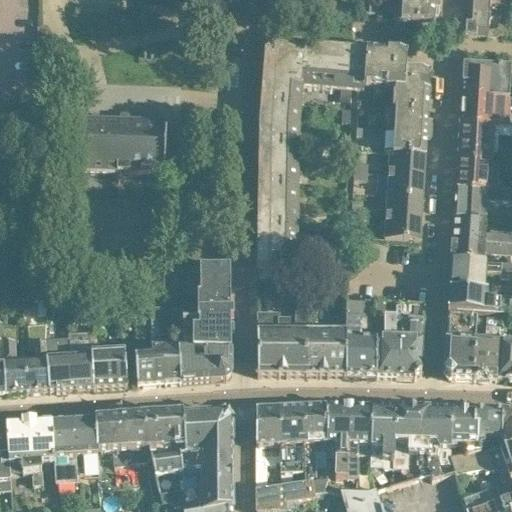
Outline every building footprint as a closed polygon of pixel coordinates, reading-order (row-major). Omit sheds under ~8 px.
[(270,8),(269,9),(274,10),(278,10),(325,16),(334,17),(335,5),(302,2),(302,0),(270,0),(270,4),(270,8)] [(434,2),(434,0),(395,0),(394,23),(433,26),(433,18),(438,19),(439,2),(434,2)] [(500,37),(510,38),(511,27),(496,26),(496,30),(488,29),(490,4),(499,5),(499,4),(471,0),(466,0),(465,35),(468,39),(493,40),(493,33),(497,33),(500,37)] [(369,7),(368,15),(377,16),(378,7),(369,7)] [(281,47),(274,46),(273,55),(264,54),(262,87),(302,90),(302,89),(304,89),(307,49),(281,47)] [(366,53),(307,49),(304,89),(351,93),(357,94),(363,94),(366,53)] [(389,111),(386,154),(425,156),(426,138),(431,138),(432,122),(427,121),(430,74),(406,72),(407,56),(366,53),(363,94),(364,89),(393,92),(392,112),(389,111)] [(495,99),(509,100),(510,68),(463,65),(461,97),(495,99)] [(299,129),(302,90),(262,87),(259,127),(256,271),(297,272),(299,129)] [(507,128),(509,100),(495,99),(461,97),(460,107),(461,107),(460,125),(507,128)] [(165,140),(166,126),(152,125),(152,124),(139,124),(127,123),(115,123),(102,122),(102,123),(99,123),(99,116),(92,116),(92,119),(80,119),(80,122),(78,122),(76,174),(163,178),(164,163),(169,164),(171,140),(165,140)] [(458,164),(457,165),(493,168),(493,160),(499,160),(500,139),(511,139),(511,128),(507,128),(460,125),(458,164)] [(357,130),(356,139),(364,139),(365,130),(357,130)] [(350,149),(350,137),(341,137),(341,149),(350,149)] [(341,162),(350,162),(350,149),(341,149),(341,162)] [(424,178),(425,156),(386,154),(386,156),(390,156),(388,176),(424,178)] [(491,194),(493,168),(457,165),(456,191),(491,194)] [(354,177),(367,178),(367,170),(355,169),(354,177)] [(388,176),(387,198),(422,200),(424,178),(388,176)] [(366,187),(367,178),(354,177),(354,186),(366,187)] [(491,194),(456,191),(454,217),(489,219),(490,208),(511,209),(511,195),(491,195),(491,194)] [(421,222),(422,200),(387,198),(386,220),(421,222)] [(351,218),(364,219),(364,210),(351,209),(351,218)] [(489,219),(454,217),(453,241),(511,244),(511,235),(488,234),(489,219)] [(336,218),(335,231),(344,231),(345,219),(336,218)] [(363,227),(364,219),(351,218),(350,227),(363,227)] [(384,242),(417,244),(420,245),(421,222),(386,220),(384,242)] [(335,243),(343,244),(344,231),(335,231),(335,243)] [(511,244),(453,241),(451,261),(482,263),(483,255),(490,256),(490,258),(511,259),(511,244)] [(449,294),(481,295),(482,279),(511,280),(511,270),(510,270),(482,269),(482,267),(451,266),(451,265),(450,278),(450,280),(449,294)] [(196,282),(200,282),(200,297),(230,297),(230,271),(221,271),(218,271),(213,271),(210,271),(210,267),(196,267),(196,271),(196,282)] [(150,272),(150,291),(164,291),(164,271),(150,272)] [(326,291),(346,291),(346,273),(342,273),(326,272),(326,291)] [(448,310),(448,316),(449,316),(500,319),(511,320),(511,307),(492,307),(493,296),(481,295),(449,294),(448,310)] [(200,297),(197,297),(197,322),(198,323),(231,322),(234,322),(234,313),(230,313),(230,297),(200,297)] [(46,320),(47,311),(47,304),(40,303),(39,319),(46,320)] [(376,382),(376,306),(371,305),(351,304),(346,304),(344,338),(344,381),(376,382)] [(376,306),(376,382),(397,382),(396,361),(398,361),(398,343),(395,343),(396,307),(376,306)] [(421,377),(421,376),(425,309),(396,307),(395,343),(398,343),(398,361),(396,361),(397,382),(414,383),(421,377)] [(163,310),(150,310),(150,323),(163,323),(163,310)] [(47,311),(46,320),(55,320),(56,311),(47,311)] [(279,318),(257,318),(257,381),(303,381),(305,337),(306,317),(295,316),(295,336),(289,336),(289,325),(278,324),(279,318)] [(444,377),(447,380),(451,384),(473,384),(476,331),(482,331),(482,322),(448,320),(444,377)] [(203,353),(231,354),(231,342),(234,342),(234,330),(231,330),(231,322),(198,323),(197,322),(182,322),(182,346),(192,346),(192,353),(193,353),(203,353)] [(476,331),(473,384),(497,385),(499,349),(500,323),(486,322),(485,348),(481,348),(482,331),(476,331)] [(36,366),(26,367),(29,398),(49,397),(47,346),(47,337),(47,330),(29,332),(31,350),(35,351),(36,366)] [(26,367),(24,367),(20,367),(19,354),(19,332),(2,332),(1,333),(1,341),(5,400),(29,398),(26,367)] [(67,361),(67,362),(69,395),(94,394),(91,358),(90,336),(68,336),(69,344),(69,358),(67,361)] [(47,337),(47,346),(49,397),(69,395),(67,362),(67,361),(69,358),(69,344),(54,344),(54,337),(47,337)] [(305,337),(303,381),(344,381),(344,338),(305,337)] [(161,338),(150,338),(151,351),(161,352),(161,338)] [(511,349),(499,349),(497,385),(511,384),(511,349)] [(164,361),(166,389),(182,388),(180,352),(161,352),(151,351),(151,362),(164,361)] [(192,353),(180,352),(182,388),(226,385),(231,379),(231,363),(231,354),(203,353),(204,364),(194,365),(193,353),(192,353)] [(91,358),(94,394),(127,391),(124,356),(91,358)] [(151,362),(135,363),(137,391),(166,389),(164,361),(151,362)] [(304,413),(305,478),(305,488),(313,487),(317,486),(317,461),(327,460),(327,453),(327,412),(304,413)] [(348,474),(350,413),(327,412),(327,453),(339,453),(339,464),(337,464),(337,487),(350,487),(350,486),(358,486),(358,474),(348,474)] [(304,413),(280,414),(281,487),(293,485),(293,478),(305,478),(304,413)] [(372,413),(350,413),(348,474),(358,474),(358,466),(357,465),(360,461),(371,462),(372,413)] [(372,413),(371,462),(371,473),(382,473),(385,475),(387,475),(387,470),(394,470),(396,414),(372,413)] [(256,415),(256,425),(256,491),(281,487),(280,414),(256,415)] [(420,485),(432,482),(428,466),(431,415),(396,414),(394,470),(387,470),(387,475),(401,476),(401,478),(406,481),(418,477),(420,485)] [(441,470),(453,471),(450,461),(450,459),(450,448),(452,415),(431,415),(428,466),(432,482),(434,487),(445,484),(441,470)] [(474,433),(475,416),(452,415),(450,448),(450,459),(450,461),(484,455),(484,445),(477,445),(477,441),(478,433),(474,433)] [(203,443),(232,443),(232,424),(224,416),(184,419),(185,449),(203,449),(203,443)] [(502,417),(475,416),(474,433),(478,433),(477,441),(485,441),(502,441),(502,417)] [(511,450),(511,416),(502,417),(502,441),(502,442),(498,453),(511,450)] [(184,419),(143,422),(145,458),(148,458),(149,463),(185,458),(185,449),(184,419)] [(143,422),(96,425),(98,462),(114,461),(114,472),(146,470),(145,458),(143,422)] [(96,425),(74,427),(77,471),(85,471),(84,463),(98,462),(96,425)] [(78,490),(77,471),(74,427),(51,428),(54,462),(54,472),(55,491),(78,490)] [(54,472),(54,462),(51,428),(31,430),(33,482),(34,493),(43,493),(42,473),(54,472)] [(33,482),(31,430),(8,431),(11,474),(20,474),(21,484),(33,482)] [(8,431),(0,431),(0,499),(12,499),(11,474),(8,431)] [(232,511),(232,443),(203,443),(203,449),(185,449),(185,458),(149,463),(152,480),(180,477),(182,477),(183,497),(159,500),(162,511),(232,511)] [(511,450),(498,453),(484,455),(450,461),(453,471),(455,477),(484,472),(486,475),(498,471),(502,484),(504,483),(505,485),(511,482),(511,450)] [(328,485),(317,486),(313,487),(315,498),(324,497),(328,485)] [(316,504),(315,498),(313,487),(305,488),(256,495),(255,511),(286,511),(287,508),(316,504)] [(495,492),(463,502),(466,511),(472,511),(498,503),(495,492)] [(367,496),(340,495),(345,511),(380,511),(375,494),(367,496)] [(511,511),(511,499),(498,503),(472,511),(511,511)]
